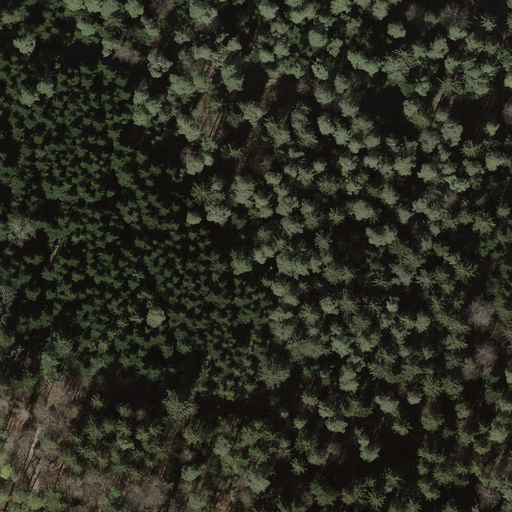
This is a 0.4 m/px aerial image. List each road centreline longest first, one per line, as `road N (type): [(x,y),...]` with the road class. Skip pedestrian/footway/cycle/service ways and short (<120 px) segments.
road 1 (track): [(511,461),(327,412),(101,386),(61,401),(39,426),(30,457)]
road 2 (track): [(511,117),(0,44)]
